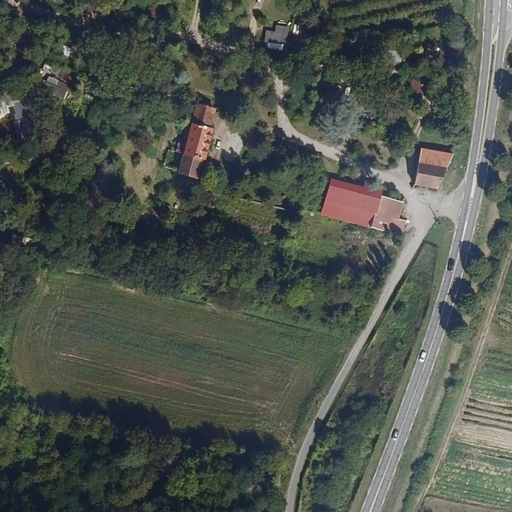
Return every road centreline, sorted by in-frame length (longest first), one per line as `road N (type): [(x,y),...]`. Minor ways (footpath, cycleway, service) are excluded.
road 1 (residential): [(469,208),(432,208),(299,457),(287,511)]
road 2 (primary): [(469,208),(371,511)]
road 3 (track): [(511,249),(416,511)]
road 4 (primary): [(469,208),(489,141),(504,0)]
road 5 (primary): [(490,0),(469,208)]
